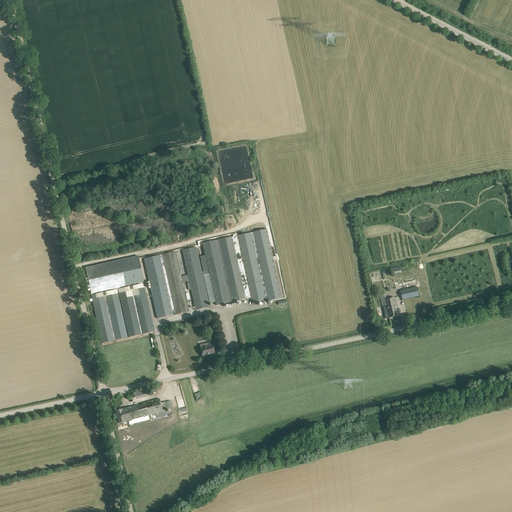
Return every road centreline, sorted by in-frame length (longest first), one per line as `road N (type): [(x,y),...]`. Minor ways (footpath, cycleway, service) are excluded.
road 1 (track): [(130,511),(12,0)]
road 2 (unclassified): [(0,415),(511,304)]
road 3 (unclassified): [(511,62),(389,0)]
